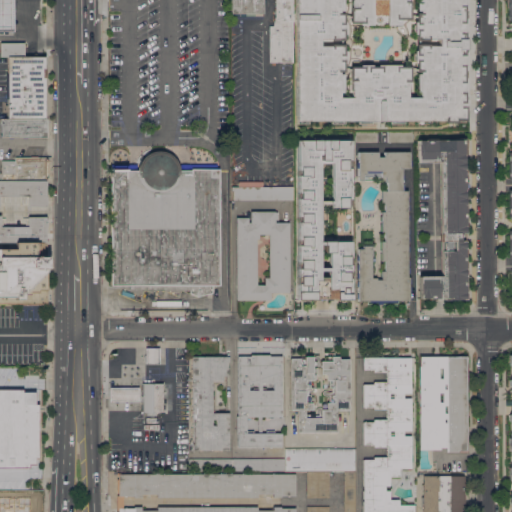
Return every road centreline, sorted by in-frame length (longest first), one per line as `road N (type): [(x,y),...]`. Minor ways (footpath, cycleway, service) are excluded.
road 1 (residential): [(491,511),(490,0)]
road 2 (residential): [(511,329),(76,329)]
road 3 (primary): [(78,273),(79,83)]
